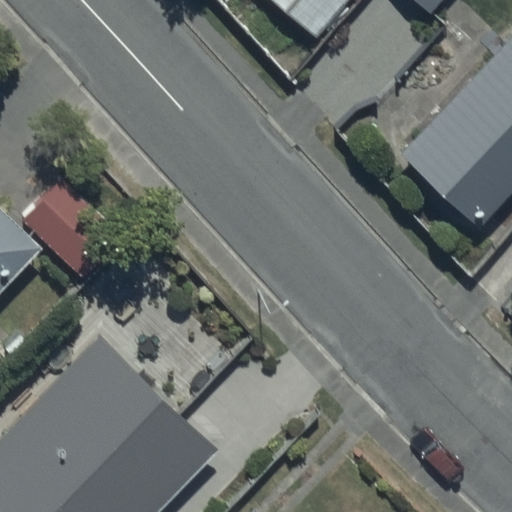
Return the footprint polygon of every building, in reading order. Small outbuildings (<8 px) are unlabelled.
[(347,0),(270,0),(311,39),(347,0)] [(439,0),(408,0),(427,15),(439,0)] [(511,186),(511,33),(395,156),(471,229),(511,186)] [(110,230),(59,179),(20,217),(71,269),(110,230)] [(0,289),(38,247),(0,212),(0,289)] [(156,511),(214,453),(95,338),(0,435),(0,511),(156,511)]
